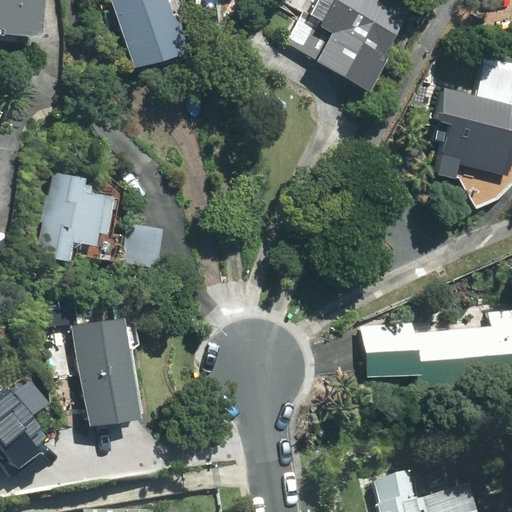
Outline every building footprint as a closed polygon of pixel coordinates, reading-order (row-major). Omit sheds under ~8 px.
[(35,35),(37,0),(0,0),(0,40),(23,42),(24,34),(35,35)] [(110,0),(132,67),(187,50),(175,12),(169,14),(164,0),(110,0)] [(403,10),(386,0),(308,0),(300,14),(295,10),(276,41),(358,90),(377,59),(374,57),(403,10)] [(511,60),(511,58),(483,52),(482,60),(479,59),(471,93),(435,86),(427,121),(439,124),(432,157),(497,171),(502,147),(511,149),(511,123),(508,122),(509,115),(504,113),(511,74),(511,66),(511,60)] [(97,244),(106,194),(84,190),(86,177),(55,172),(40,254),(70,259),(74,240),(97,244)] [(155,267),(162,228),(123,221),(116,260),(155,267)] [(405,384),(511,374),(511,308),(484,311),(484,325),(405,331),(404,320),(356,325),(360,375),(404,371),(405,384)] [(134,416),(119,314),(69,322),(85,423),(134,416)] [(467,511),(462,490),(410,503),(404,476),(371,484),(376,507),(374,508),(375,511),(467,511)]
